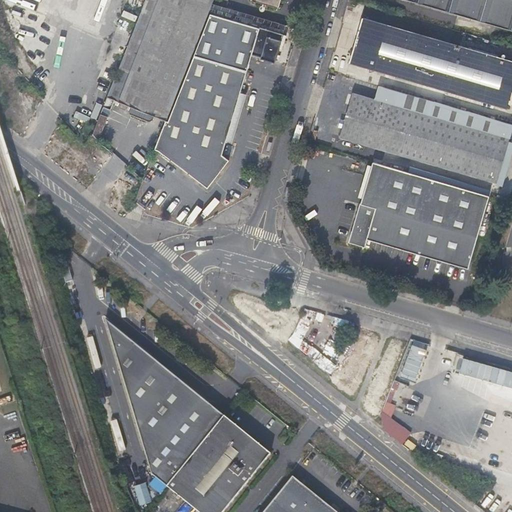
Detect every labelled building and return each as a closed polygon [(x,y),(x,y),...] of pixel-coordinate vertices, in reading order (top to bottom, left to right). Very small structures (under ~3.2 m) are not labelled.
[(145,0),(128,44),(103,107),(111,110),(114,101),(130,107),(129,111),(130,115),(151,124),(154,121),(156,117),(165,121),(212,0),(145,0)] [(126,0),(124,5),(127,6),(114,39),(128,44),(145,0),(126,0)] [(511,0),(407,0),(511,30),(511,0)] [(511,88),(511,61),(362,18),(348,62),(506,108),(511,88)] [(470,28),(471,21),(457,18),(455,26),(470,28)] [(170,122),(165,121),(154,147),(159,149),(180,167),(199,181),(213,180),(229,160),(223,154),(227,141),(241,92),(248,71),(196,56),(170,122)] [(247,94),(241,92),(227,141),(233,143),(247,94)] [(506,139),(352,94),(340,137),(494,182),(506,139)] [(100,115),(93,133),(99,140),(108,118),(100,115)] [(489,196),(372,162),(360,204),(359,204),(348,242),(365,247),(367,240),(468,269),(489,196)] [(153,477),(169,489),(227,418),(158,362),(107,322),(153,477)] [(413,382),(425,345),(409,340),(397,376),(413,382)] [(455,375),(511,389),(511,388),(511,373),(458,360),(455,375)] [(227,418),(169,489),(198,511),(226,511),(273,454),(227,418)] [(334,511),(290,477),(261,511),(334,511)] [(494,483),(489,481),(483,488),(487,491),(494,483)] [(382,511),(386,506),(375,497),(371,503),(382,511)]
